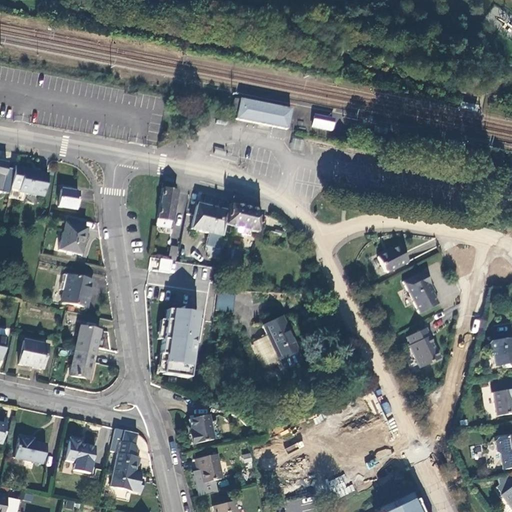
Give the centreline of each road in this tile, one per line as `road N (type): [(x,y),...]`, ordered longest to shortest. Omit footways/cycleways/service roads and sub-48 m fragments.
road 1 (tertiary): [(315,240),(445,511)]
road 2 (residential): [(111,154),(133,370),(150,419)]
road 3 (tertiary): [(111,154),(250,187),(286,206),(315,240)]
road 4 (residential): [(490,238),(393,220),(315,240)]
road 5 (residential): [(150,419),(0,388)]
